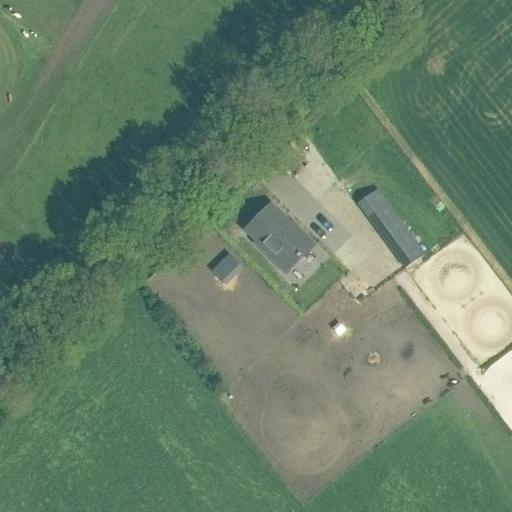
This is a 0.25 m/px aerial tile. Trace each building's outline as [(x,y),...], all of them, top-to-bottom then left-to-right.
[(339,218),(316,190),(319,187),(311,177),(284,199),(333,260),(360,238),(341,216),(339,218)] [(358,206),(405,270),(424,257),(377,192),(358,206)] [(265,215),(265,214),(249,230),(259,241),(255,245),(287,277),(314,248),(294,228),(287,236),(265,215)] [(318,265),(308,274),(316,282),(326,273),(318,265)] [(285,294),(293,302),(296,300),(316,282),(308,274),(308,273),(285,294)]
